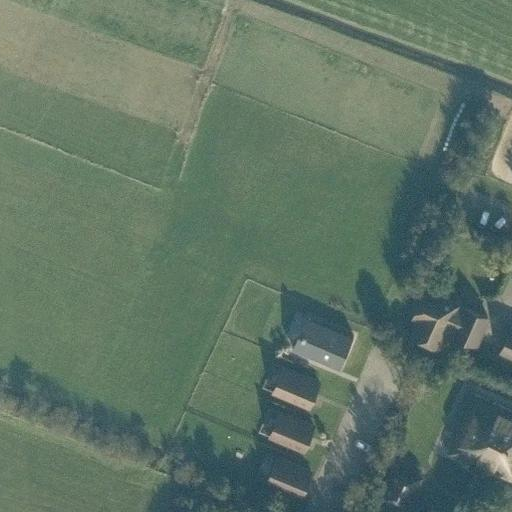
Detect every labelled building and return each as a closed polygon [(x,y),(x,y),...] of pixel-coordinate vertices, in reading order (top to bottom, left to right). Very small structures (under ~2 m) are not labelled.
[(418,318),(411,333),(439,346),(446,330),(475,343),(487,316),(425,288),(412,316),(418,318)] [(351,335),(309,315),(303,329),(301,328),(300,332),(301,332),(295,345),(292,343),(291,344),(336,365),(351,335)] [(511,327),(501,350),(511,355),(511,327)] [(284,367),(273,393),(308,407),(319,381),(284,367)] [(511,410),(474,394),(448,452),(469,462),(466,467),(480,474),(484,465),(511,477),(511,410)] [(280,411),(269,437),(303,451),(313,425),(280,411)] [(277,457),(267,483),(300,497),(311,471),(277,457)] [(396,466),(382,495),(407,507),(420,477),(396,466)] [(263,489),(259,500),(267,503),(271,492),(263,489)]
